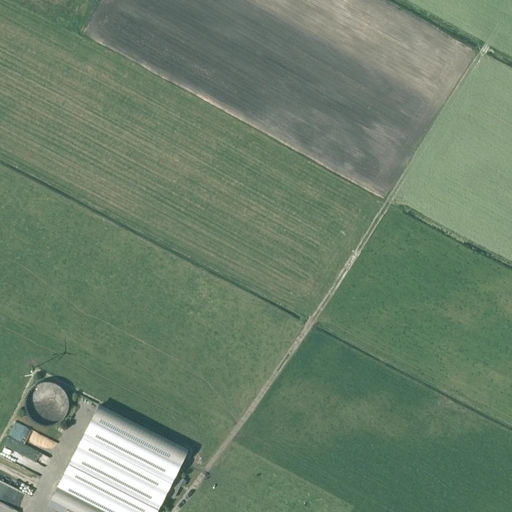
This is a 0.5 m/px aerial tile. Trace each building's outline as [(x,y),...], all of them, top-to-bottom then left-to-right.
[(26,395),(32,422),(65,414),(57,379),(36,385),(36,387),(28,389),(29,394),(26,395)] [(155,511),(187,450),(99,405),(48,505),(61,511),(65,511),(68,507),(78,511),(155,511)] [(15,421),(10,431),(15,434),(20,424),(15,421)] [(2,442),(23,452),(27,444),(6,434),(2,442)] [(0,450),(0,453),(41,473),(44,465),(3,445),(0,450)]
